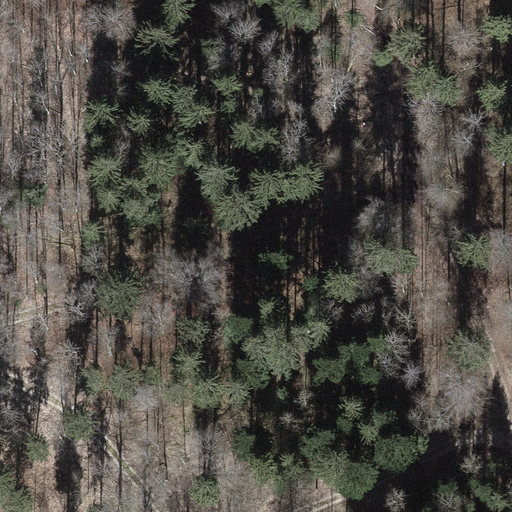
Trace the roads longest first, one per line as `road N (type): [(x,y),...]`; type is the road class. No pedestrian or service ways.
road 1 (track): [(433,172),(283,232),(0,322)]
road 2 (track): [(368,0),(499,370),(507,424)]
road 3 (track): [(507,424),(302,511)]
road 4 (track): [(159,511),(66,402),(0,373)]
